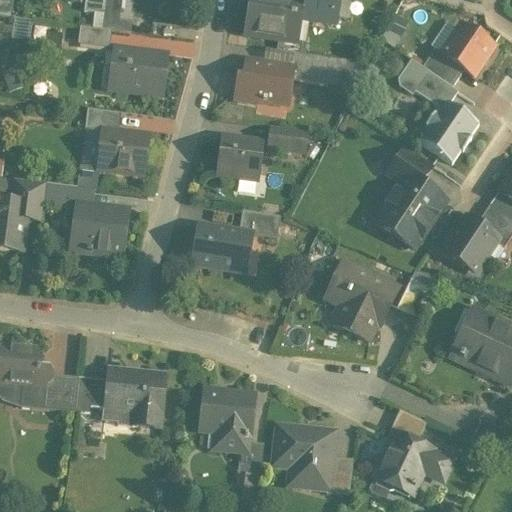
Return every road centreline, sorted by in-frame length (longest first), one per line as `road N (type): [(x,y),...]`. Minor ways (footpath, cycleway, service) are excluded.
road 1 (residential): [(212,0),(139,323)]
road 2 (residential): [(139,323),(359,397)]
road 3 (residential): [(0,305),(139,323)]
